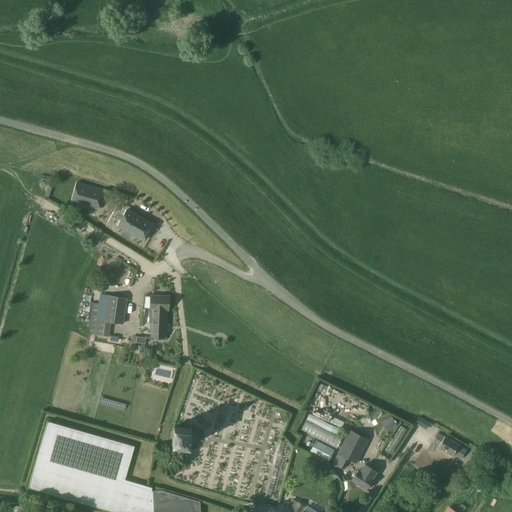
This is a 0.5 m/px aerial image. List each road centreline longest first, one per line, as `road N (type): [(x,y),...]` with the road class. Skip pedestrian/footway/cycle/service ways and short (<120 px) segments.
road 1 (unclassified): [(511,423),(322,325),(145,167),(0,120)]
road 2 (track): [(252,507),(156,481),(185,360)]
